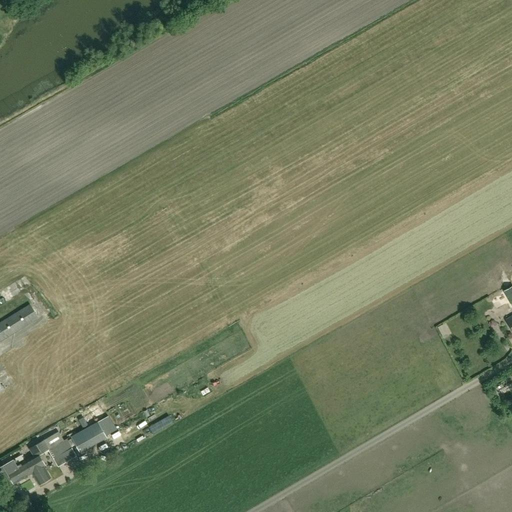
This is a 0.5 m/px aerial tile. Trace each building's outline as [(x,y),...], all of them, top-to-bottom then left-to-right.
[(511,308),(511,305),(504,291),(488,300),(497,316),(511,308)] [(0,340),(38,317),(30,305),(0,323),(0,340)] [(475,392),(467,397),(471,403),(478,398),(475,392)] [(460,402),(450,407),(453,412),(462,406),(460,402)] [(153,434),(172,423),(168,416),(149,427),(153,434)] [(102,429),(98,422),(82,431),(88,442),(89,445),(105,436),(102,429)] [(72,436),(78,447),(79,450),(89,445),(88,442),(82,431),(72,436)] [(34,457),(48,449),(64,440),(59,432),(30,449),(29,448),(29,449),(34,457)] [(148,434),(140,438),(144,444),(152,439),(148,434)] [(64,440),(48,449),(53,458),(71,447),(72,447),(67,439),(64,440)] [(71,447),(53,458),(58,466),(76,456),(71,447)] [(372,459),(382,454),(379,449),(370,454),(372,459)] [(16,466),(23,478),(32,473),(39,485),(50,477),(44,466),(45,466),(39,455),(38,455),(26,462),(25,461),(16,466)] [(13,484),(23,478),(16,466),(13,460),(3,466),(6,472),(13,484)]
